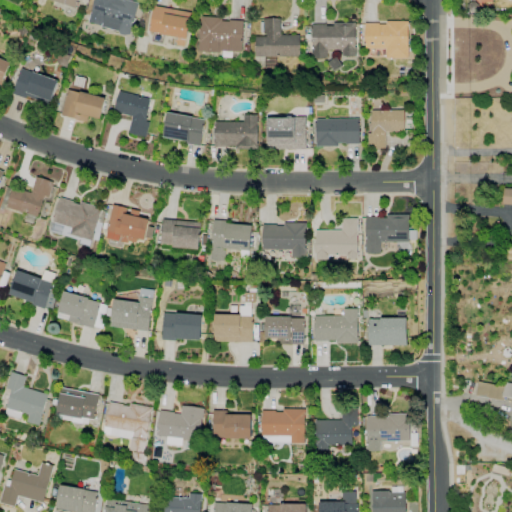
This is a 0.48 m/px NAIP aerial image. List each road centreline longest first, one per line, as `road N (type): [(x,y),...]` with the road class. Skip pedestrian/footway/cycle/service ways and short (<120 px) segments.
road 1 (tertiary): [(435,511),(433,0)]
road 2 (residential): [(0,124),(115,165),(209,182),(430,182)]
road 3 (residential): [(434,376),(217,377),(135,367),(0,334)]
